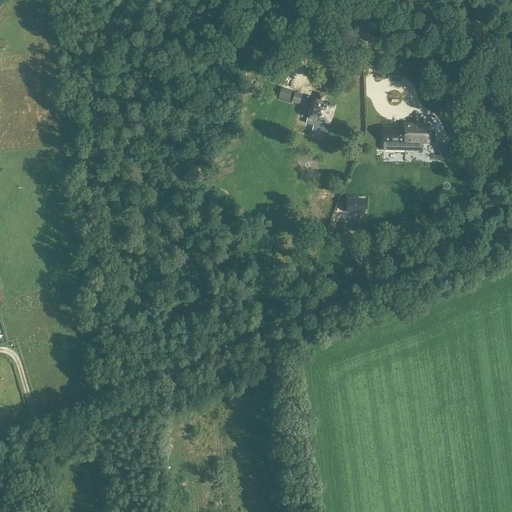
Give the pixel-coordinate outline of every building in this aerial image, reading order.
[(302,95),(281,88),(278,97),(284,99),(284,100),(292,103),(293,102),(299,104),(302,95)] [(319,95),(317,101),(307,98),(305,106),(309,107),(306,117),(308,118),(306,124),(314,126),(312,131),(326,135),(329,124),(335,106),(322,102),(324,97),(319,95)] [(384,130),(384,144),(384,152),(423,152),(423,144),(429,144),(429,126),(405,126),(405,130),(384,130)] [(437,147),(441,158),(451,154),(447,143),(437,147)] [(477,156),(470,161),(475,170),(482,166),(477,156)] [(350,195),(345,212),(357,215),(361,198),(350,195)] [(2,326),(6,341),(14,339),(9,323),(2,326)]
